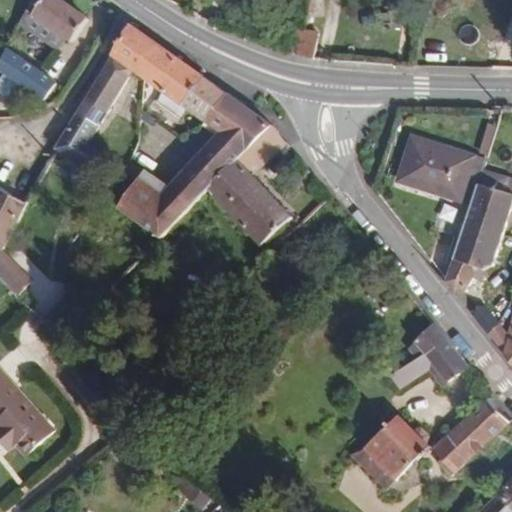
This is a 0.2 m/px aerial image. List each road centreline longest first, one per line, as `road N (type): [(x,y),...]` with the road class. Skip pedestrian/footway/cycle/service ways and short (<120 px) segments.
road 1 (residential): [(511,392),(347,188),(330,149),(319,84)]
road 2 (secondary): [(319,84),(256,69),(134,0)]
road 3 (secondary): [(511,89),(319,84)]
